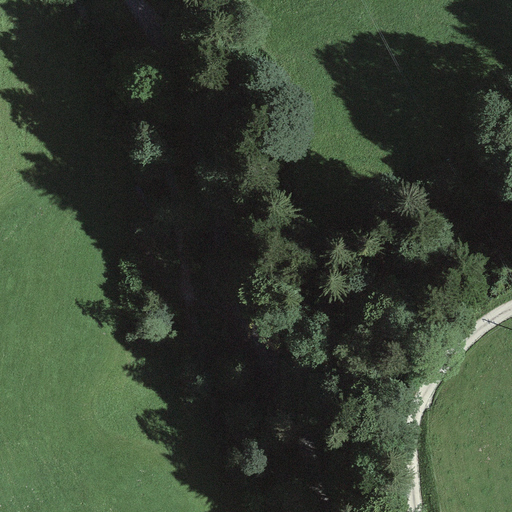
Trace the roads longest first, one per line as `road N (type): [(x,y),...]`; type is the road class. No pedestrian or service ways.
road 1 (unclassified): [(133,0),(183,96),(223,253),(300,421),(324,511)]
road 2 (track): [(415,511),(411,438),(423,396),(463,340),(511,308)]
